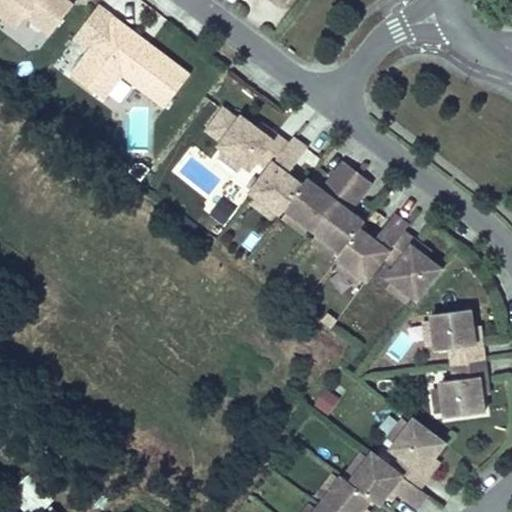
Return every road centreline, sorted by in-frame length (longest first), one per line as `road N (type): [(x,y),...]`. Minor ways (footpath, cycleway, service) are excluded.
road 1 (residential): [(511,251),(483,220),(330,105)]
road 2 (residential): [(190,0),(330,105)]
road 3 (residential): [(450,9),(396,29),(330,105)]
